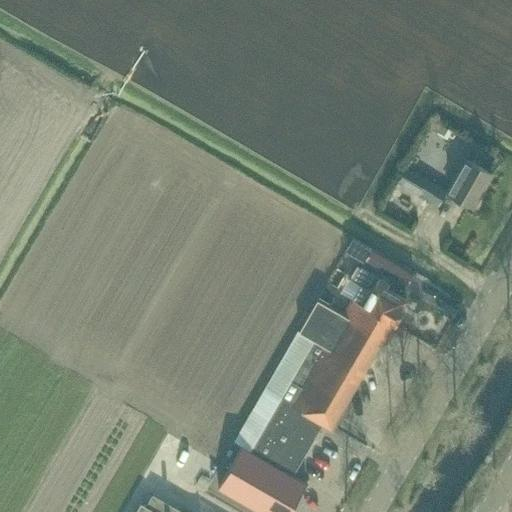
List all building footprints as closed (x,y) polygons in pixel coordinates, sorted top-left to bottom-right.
[(491,172),(464,156),(446,188),(474,204),(491,172)] [(408,166),(399,181),(409,187),(430,199),(437,203),(446,188),(408,166)] [(372,247),(366,258),(366,259),(387,271),(406,283),(413,272),(372,247)] [(387,287),(388,285),(391,281),(362,264),(353,280),(360,285),(342,312),(355,319),(363,304),(392,321),(394,323),(403,307),(407,299),(387,287)] [(242,443),(218,485),(264,511),(289,511),(307,482),(291,473),(323,419),(331,424),(392,321),(363,304),(355,319),(342,312),(318,298),(317,298),(242,426),(235,439),(242,443)] [(186,511),(153,492),(145,503),(142,501),(135,511),(186,511)]
